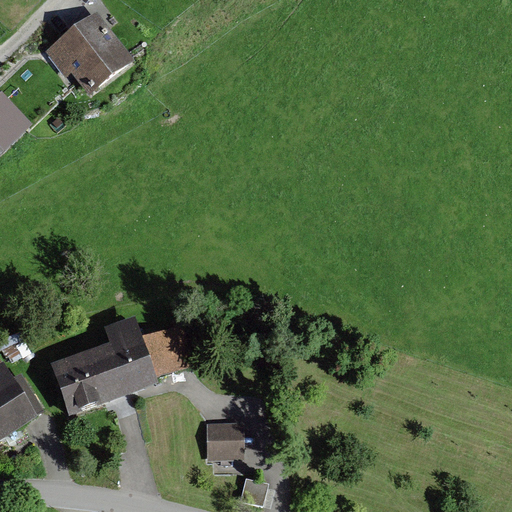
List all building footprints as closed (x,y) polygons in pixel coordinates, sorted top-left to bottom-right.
[(136,66),(98,16),(46,54),(67,81),(72,77),(90,101),(136,66)] [(0,149),(6,156),(33,129),(0,94),(0,149)] [(70,422),(160,391),(158,385),(143,344),(135,322),(105,332),(111,350),(52,371),(70,422)] [(143,344),(158,385),(199,370),(184,329),(143,344)] [(0,446),(38,423),(37,421),(16,387),(0,361),(0,446)] [(16,387),(37,421),(46,416),(25,381),(16,387)] [(208,428),(208,465),(246,465),(245,427),(208,428)] [(247,483),(241,506),(263,511),(270,488),(247,483)]
